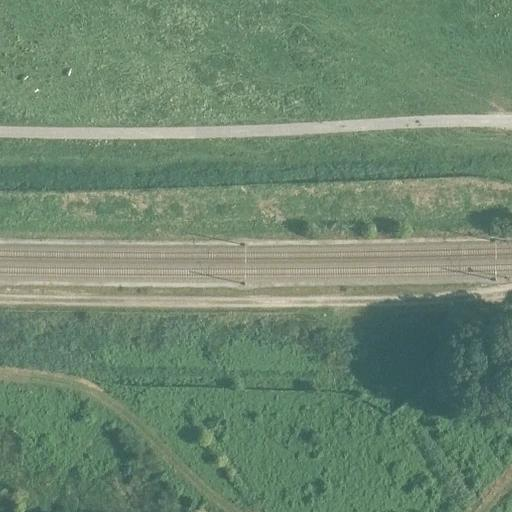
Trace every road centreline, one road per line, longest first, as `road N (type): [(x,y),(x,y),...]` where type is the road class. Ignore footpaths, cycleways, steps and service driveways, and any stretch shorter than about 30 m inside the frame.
road 1 (track): [(0,298),(110,303),(511,291)]
road 2 (track): [(0,131),(133,136),(511,124)]
